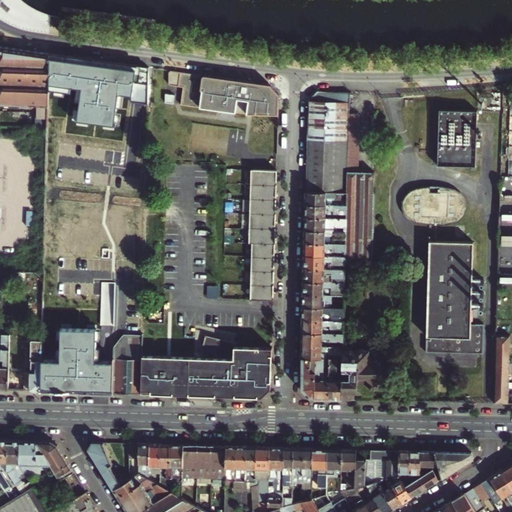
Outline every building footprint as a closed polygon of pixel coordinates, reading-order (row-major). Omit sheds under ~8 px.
[(50,53),(0,46),(0,103),(37,104),(37,110),(38,116),(48,117),(49,92),(49,65),(50,53)] [(143,67),(50,53),(49,65),(49,92),(70,96),(71,90),(81,91),(76,122),(114,128),(117,97),(131,98),(131,102),(139,103),(149,104),(150,67),(143,67)] [(271,84),(171,70),(171,85),(185,87),(182,105),(246,114),(279,114),(279,94),(271,84)] [(347,191),(350,113),(350,92),(338,93),(319,89),(309,98),(306,191),(347,191)] [(178,94),(168,94),(168,103),(177,103),(178,94)] [(477,110),(439,109),(438,165),(472,166),(472,170),(476,170),(477,110)] [(373,263),(374,173),(359,173),(361,116),(360,114),(359,114),(350,113),(347,191),(347,205),(347,213),(346,218),(346,231),(346,243),(346,256),(345,262),(353,262),(363,262),(373,263)] [(252,284),(251,299),(270,300),(274,300),(274,285),(275,271),(275,257),(276,243),(276,229),(276,214),(277,200),(277,185),(277,170),(254,169),(253,177),(252,177),(251,184),(253,184),(253,192),(251,192),(251,199),(253,199),(253,206),(251,206),(251,213),(253,213),(252,221),(250,221),(250,228),(252,228),(252,236),(250,235),(250,242),(253,243),(252,256),(252,270),(252,284)] [(511,179),(501,180),(502,281),(511,281),(511,179)] [(439,187),(430,188),(411,193),(403,206),(407,219),(415,223),(441,225),(458,221),(466,211),(466,205),(465,199),(459,194),(451,190),(439,187)] [(306,191),(306,204),(334,205),(334,192),(306,191)] [(306,204),(306,217),(334,218),(334,213),(347,213),(347,205),(334,205),(306,204)] [(306,217),(305,229),(346,231),(346,218),(334,218),(306,217)] [(346,231),(305,229),(305,242),(333,243),(333,238),(343,239),(343,243),(346,243),(346,231)] [(429,241),(428,263),(431,263),(431,274),(473,276),(474,242),(429,241)] [(305,242),(305,255),(333,256),(333,251),(342,252),(342,256),(346,256),(346,243),(343,243),(333,243),(305,242)] [(305,255),(305,268),(345,269),(345,262),(346,256),(342,256),(333,256),(305,255)] [(373,263),(363,262),(363,269),(371,269),(373,271),(380,271),(382,269),(389,269),(389,263),(373,263)] [(426,352),(479,353),(479,324),(472,324),(473,276),(431,274),(431,263),(428,263),(427,336),(431,336),(431,340),(427,340),(426,352)] [(305,268),(304,281),(345,282),(345,273),(345,269),(305,268)] [(304,281),(304,294),(345,295),(345,282),(304,281)] [(304,294),(304,307),(345,308),(345,295),(304,294)] [(304,307),(303,320),(344,321),(345,308),(304,307)] [(303,320),(303,332),(331,333),(331,329),(341,329),(341,333),(344,333),(344,321),(303,320)] [(61,360),(42,360),(41,390),(106,392),(113,392),(114,362),(107,362),(97,361),(98,329),(62,328),(61,360)] [(303,332),(303,345),(331,345),(331,340),(344,341),(344,336),(344,333),(341,333),(331,333),(303,332)] [(0,388),(9,389),(10,334),(2,334),(1,359),(0,359),(0,388)] [(114,362),(113,392),(141,393),(142,355),(143,335),(125,335),(115,347),(114,362)] [(142,355),(141,393),(142,393),(142,388),(150,388),(150,393),(184,394),(262,397),(272,388),(273,347),(269,347),(237,346),(237,342),(205,335),(200,354),(207,354),(207,357),(142,355)] [(510,336),(497,336),(495,402),(509,403),(510,336)] [(42,360),(42,339),(32,339),(31,357),(31,359),(32,359),(32,369),(31,369),(31,390),(41,390),(42,360)] [(331,345),(303,345),(302,357),(316,358),(327,358),(330,358),(331,353),(336,353),(343,354),(343,350),(343,347),(343,346),(331,345)] [(343,363),(343,371),(342,399),(350,399),(350,392),(356,392),(372,393),(373,388),(380,388),(381,371),(383,371),(383,363),(381,363),(381,358),(369,358),(369,351),(366,350),(365,348),(359,348),(358,350),(358,351),(343,350),(343,354),(343,358),(343,363)] [(315,398),(316,358),(302,357),(301,389),(310,398),(315,398)] [(328,398),(329,371),(324,371),(324,361),(327,361),(327,358),(316,358),(315,398),(328,398)] [(342,399),(343,371),(337,370),(337,363),(343,363),(343,358),(335,358),(330,358),(329,371),(328,398),(342,399)] [(0,439),(0,480),(6,490),(11,486),(1,469),(7,470),(8,439),(0,439)] [(24,471),(20,464),(21,440),(8,439),(7,470),(16,484),(21,480),(18,475),(24,471)] [(21,440),(20,464),(24,471),(25,472),(41,472),(41,469),(41,464),(51,464),(37,440),(21,440)] [(61,481),(74,473),(57,445),(51,441),(37,440),(51,464),(54,469),(61,481)] [(114,489),(122,484),(117,476),(120,475),(110,459),(103,442),(93,442),(89,448),(114,489)] [(130,443),(130,463),(129,479),(139,473),(139,443),(130,443)] [(150,443),(139,443),(139,473),(148,479),(149,479),(149,474),(150,443)] [(150,443),(149,474),(161,474),(162,466),(160,466),(160,444),(150,443)] [(171,444),(160,444),(160,466),(162,466),(161,474),(161,482),(161,486),(171,492),(171,480),(172,467),(171,467),(171,444)] [(182,478),(182,475),(183,444),(171,444),(171,467),(172,467),(179,467),(178,481),(171,480),(171,492),(182,498),(182,478)] [(183,444),(182,475),(193,476),(196,476),(196,445),(183,444)] [(213,445),(196,445),(196,476),(209,476),(209,466),(212,466),(213,445)] [(227,446),(213,445),(212,466),(212,471),(212,473),(213,474),(214,475),(216,476),(226,476),(227,446)] [(236,478),(236,467),(237,446),(227,446),(226,476),(226,480),(226,481),(236,481),(236,478)] [(246,481),(246,446),(237,446),(236,467),(241,468),(241,470),(240,471),(240,478),(236,478),(236,481),(246,481)] [(251,478),(256,479),(256,447),(246,446),(246,481),(250,481),(251,478)] [(256,447),(256,479),(258,479),(258,502),(260,511),(265,511),(270,510),(270,496),(270,491),(270,484),(270,478),(270,447),(256,447)] [(270,447),(270,478),(274,478),(274,484),(274,491),(281,491),(281,468),(284,469),(284,447),(270,447)] [(284,447),(284,469),(283,489),(288,489),(288,485),(290,485),(290,475),(293,475),(294,448),(284,447)] [(294,448),(293,475),(298,475),(298,481),(300,481),(300,483),(303,483),(302,501),(312,498),(312,483),(306,483),(305,481),(307,480),(307,475),(312,475),(313,448),(294,448)] [(328,448),(313,448),(312,475),(312,476),(319,476),(318,497),(327,495),(327,477),(328,448)] [(342,449),(328,448),(327,477),(335,477),(336,468),(342,469),(342,449)] [(356,449),(342,449),(342,469),(348,469),(348,485),(341,484),(341,491),(356,487),(356,459),(356,449)] [(371,459),(356,459),(356,487),(367,484),(375,482),(386,478),(399,475),(399,476),(399,450),(371,450),(371,459)] [(403,476),(410,476),(410,451),(399,450),(399,476),(400,478),(403,476)] [(421,473),(421,465),(421,451),(410,451),(410,476),(417,475),(419,473),(421,473)] [(440,465),(436,451),(421,451),(421,465),(435,465),(440,465)] [(471,452),(436,451),(440,465),(435,465),(433,469),(439,479),(473,458),(471,452)] [(511,463),(502,470),(511,486),(511,463)] [(427,471),(428,472),(433,469),(435,465),(421,465),(421,473),(427,471)] [(212,471),(212,466),(209,466),(209,476),(196,476),(193,476),(193,478),(216,479),(216,476),(214,475),(213,474),(212,473),(212,471)] [(433,469),(428,472),(428,473),(419,478),(425,488),(439,479),(433,469)] [(511,486),(502,470),(490,477),(499,491),(503,498),(506,496),(511,504),(511,505),(511,486)] [(114,489),(119,496),(142,482),(146,480),(148,479),(139,473),(129,479),(122,484),(114,489)] [(390,480),(392,484),(403,502),(412,496),(403,482),(402,480),(400,478),(399,476),(399,475),(386,478),(388,481),(390,480)] [(335,477),(327,477),(327,495),(334,492),(334,487),(335,487),(335,477)] [(482,482),(491,496),(498,507),(499,507),(502,511),(506,509),(496,493),(499,491),(490,477),(482,482)] [(425,488),(419,478),(415,481),(413,479),(408,479),(403,482),(412,496),(425,488)] [(22,482),(17,485),(22,494),(27,491),(22,482)] [(138,511),(154,502),(142,482),(119,496),(128,511),(138,511)] [(374,496),(381,491),(375,482),(367,484),(369,488),(374,496)] [(482,502),(491,496),(482,482),(473,488),(482,502)] [(171,492),(161,486),(156,483),(150,486),(157,497),(155,498),(157,500),(171,492)] [(403,502),(392,484),(383,490),(393,507),(403,502)] [(0,511),(98,511),(86,492),(54,511),(49,511),(34,487),(27,491),(22,494),(16,498),(12,500),(0,507),(0,511)] [(354,511),(371,511),(360,493),(356,487),(341,491),(344,496),(345,497),(350,493),(358,505),(352,509),(354,511)] [(371,511),(383,511),(374,496),(369,488),(360,493),(371,511)] [(488,511),(482,502),(473,488),(465,493),(476,511),(488,511)] [(374,496),(383,511),(385,511),(393,507),(383,490),(381,491),(374,496)] [(12,500),(16,498),(11,491),(7,493),(12,500)] [(337,511),(354,511),(352,509),(347,511),(339,499),(344,496),(341,491),(334,492),(327,495),(337,511)] [(206,511),(182,498),(171,492),(157,500),(154,502),(138,511),(206,511)] [(476,511),(465,493),(452,501),(459,511),(476,511)] [(337,511),(327,495),(318,497),(312,498),(318,509),(324,506),(327,511),(337,511)] [(283,496),(270,496),(270,510),(280,507),(283,506),(283,496)] [(306,511),(312,511),(318,509),(312,498),(302,501),(293,504),(295,508),(296,510),(303,506),(306,511)] [(459,511),(452,501),(443,506),(446,511),(459,511)]
